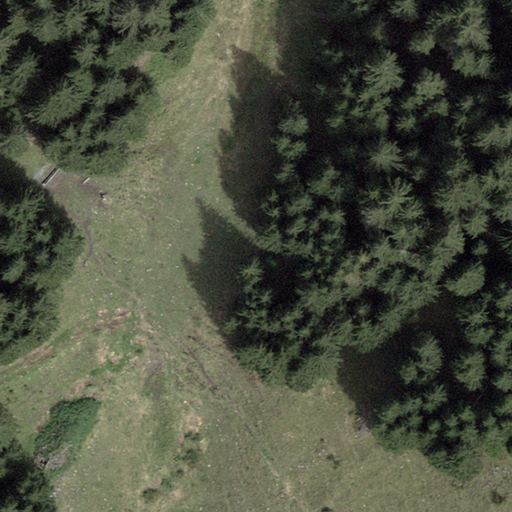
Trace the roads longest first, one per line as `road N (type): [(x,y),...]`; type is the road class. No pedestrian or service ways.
road 1 (track): [(0,378),(94,318),(117,320),(133,345),(49,410),(0,511)]
road 2 (track): [(21,467),(107,401),(182,379),(218,390),(239,412),(308,511)]
